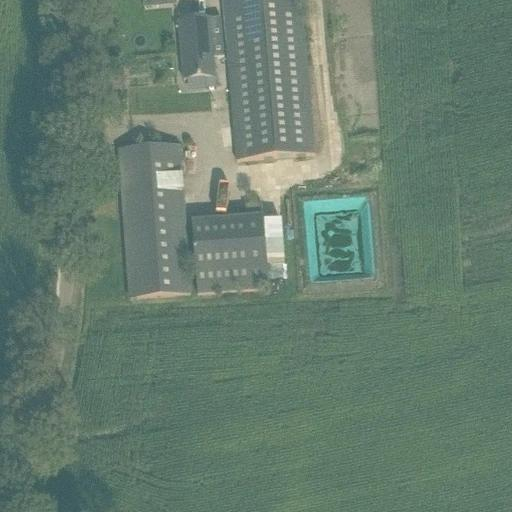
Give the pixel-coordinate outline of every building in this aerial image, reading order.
[(222,0),(233,124),(236,162),(314,155),(311,118),(300,0),(222,0)] [(221,19),(178,23),(183,82),(208,80),(209,86),(216,85),(214,60),(224,59),(221,19)] [(119,56),(107,56),(107,69),(119,69),(119,56)] [(120,153),(131,301),(190,297),(179,148),(120,153)] [(225,190),(233,190),(234,165),(226,164),(225,190)] [(191,224),(197,298),(268,292),(261,206),(244,208),(245,220),(191,224)]
